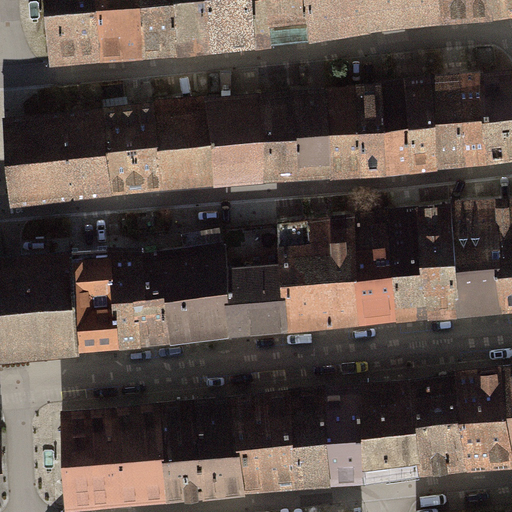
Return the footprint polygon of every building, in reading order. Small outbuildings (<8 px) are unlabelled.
[(97,0),(48,0),(54,66),(103,62),(97,0)] [(140,0),(97,0),(103,62),(146,58),(140,0)] [(174,0),(140,0),(146,58),(180,55),(174,0)] [(206,0),(174,0),(180,55),(211,53),(206,0)] [(253,0),(206,0),(211,53),(258,48),(253,0)] [(281,0),(253,0),(258,48),(286,45),(281,0)] [(307,0),(281,0),(286,45),(312,42),(307,0)] [(367,0),(307,0),(312,42),(371,33),(367,0)] [(441,0),(367,0),(371,33),(444,25),(441,0)] [(491,0),(441,0),(444,25),(493,19),(491,0)] [(511,0),(491,0),(493,19),(511,17),(511,0)] [(511,71),(480,75),(484,117),(511,114),(511,71)] [(480,75),(460,76),(468,166),(488,164),(484,117),(480,75)] [(460,76),(432,79),(440,169),(468,166),(460,76)] [(432,79),(405,82),(412,171),(440,169),(432,79)] [(405,82),(379,84),(387,173),(412,171),(405,82)] [(379,84),(326,90),(332,176),(387,173),(379,84)] [(326,90),(293,92),(299,179),(332,176),(326,90)] [(293,92),(260,94),(266,181),(299,179),(293,92)] [(260,94),(205,97),(214,183),(266,181),(260,94)] [(205,97),(154,102),(164,189),(214,183),(205,97)] [(154,102),(103,108),(112,194),(164,189),(154,102)] [(103,108),(11,117),(20,204),(112,194),(103,108)] [(511,114),(484,117),(488,164),(511,161),(511,114)] [(11,250),(0,251),(0,360),(17,359),(511,312),(511,202),(185,231),(188,249),(92,257),(91,243),(11,250)] [(511,369),(500,370),(511,443),(511,369)] [(511,443),(500,370),(455,375),(467,470),(511,461),(511,443)] [(455,375),(409,380),(420,475),(467,470),(455,375)] [(409,380),(359,387),(367,483),(420,475),(409,380)] [(359,387),(322,391),(332,486),(367,483),(359,387)] [(322,391),(286,395),(296,490),(332,486),(322,391)] [(286,395),(236,399),(243,494),(296,490),(286,395)] [(236,399),(159,407),(166,499),(243,494),(236,399)] [(159,407),(59,415),(66,507),(166,499),(159,407)] [(511,511),(511,502),(484,505),(483,509),(483,511),(511,511)]
